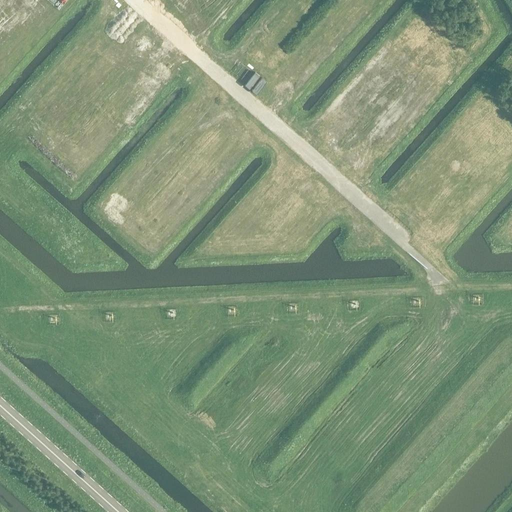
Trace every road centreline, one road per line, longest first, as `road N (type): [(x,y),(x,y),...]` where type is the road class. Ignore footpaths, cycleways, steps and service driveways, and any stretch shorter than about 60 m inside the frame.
road 1 (unclassified): [(442,281),(131,0)]
road 2 (secondary): [(0,405),(118,511)]
